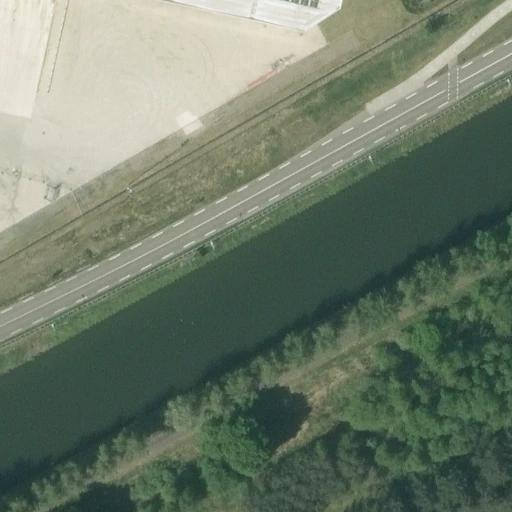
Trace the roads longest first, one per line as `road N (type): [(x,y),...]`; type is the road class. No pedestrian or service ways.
road 1 (secondary): [(0,327),(511,56)]
road 2 (unclassified): [(31,511),(511,247)]
